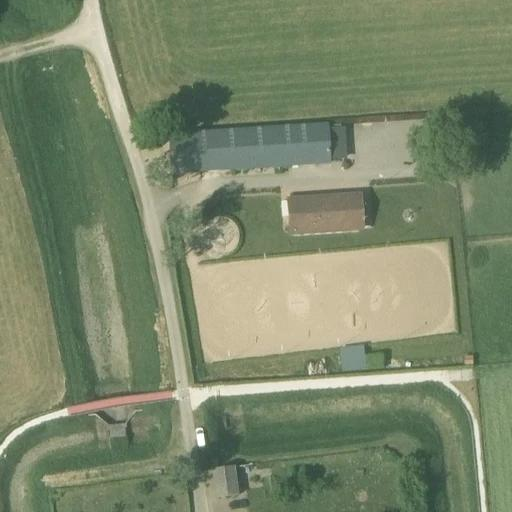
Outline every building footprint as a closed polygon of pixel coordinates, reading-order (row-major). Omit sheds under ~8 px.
[(327,130),(168,141),(172,174),(330,166),(330,163),(347,161),(345,130),(327,131),(327,130)] [(291,233),(352,230),(364,230),(362,198),(290,201),(291,233)] [(342,371),(366,370),(365,346),(341,347),(342,371)] [(367,355),(367,369),(385,369),(384,355),(367,355)] [(213,485),(237,482),(235,466),(211,469),(213,485)] [(237,482),(213,485),(215,500),(239,497),(237,482)]
